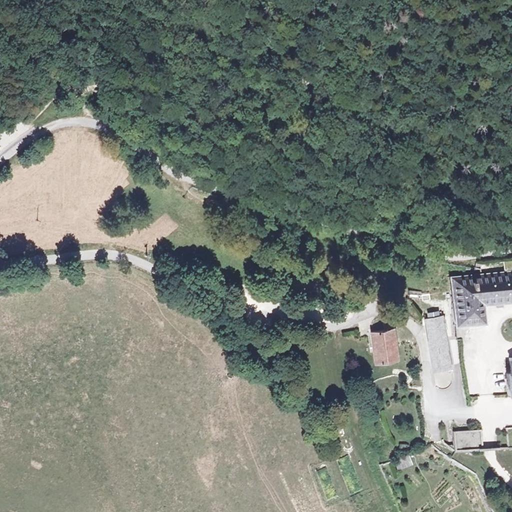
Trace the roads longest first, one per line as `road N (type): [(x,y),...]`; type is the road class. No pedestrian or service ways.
road 1 (unclassified): [(511,246),(464,253),(345,229),(186,176),(105,124),(64,120),(0,160)]
road 2 (unclassified): [(0,266),(109,255),(186,280),(396,315),(418,334),(431,398),(449,412),(473,412)]
road 3 (track): [(240,0),(283,66),(309,86),(309,101),(293,108),(203,105),(159,122),(69,91)]
road 4 (track): [(385,511),(354,421),(335,323)]
